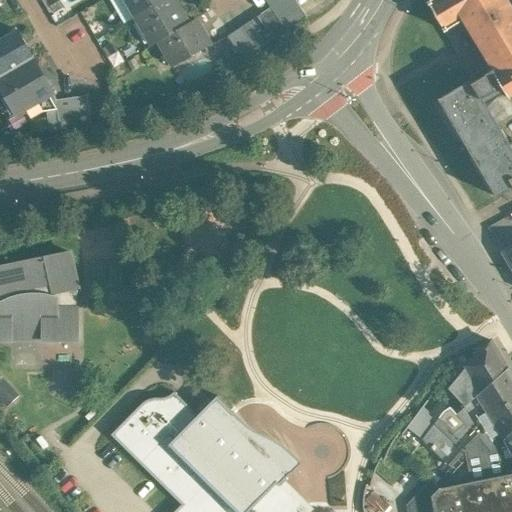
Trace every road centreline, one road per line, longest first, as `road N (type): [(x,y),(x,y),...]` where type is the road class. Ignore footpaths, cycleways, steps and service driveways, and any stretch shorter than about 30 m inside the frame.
road 1 (tertiary): [(0,184),(159,154),(216,135),(312,82)]
road 2 (residential): [(457,239),(343,55)]
road 3 (residential): [(312,82),(457,239)]
